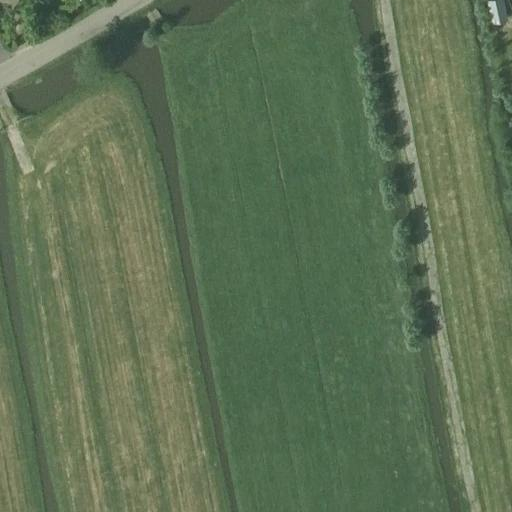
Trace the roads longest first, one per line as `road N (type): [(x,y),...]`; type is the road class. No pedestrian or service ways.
road 1 (track): [(386,0),(469,511)]
road 2 (tertiary): [(0,81),(126,0)]
